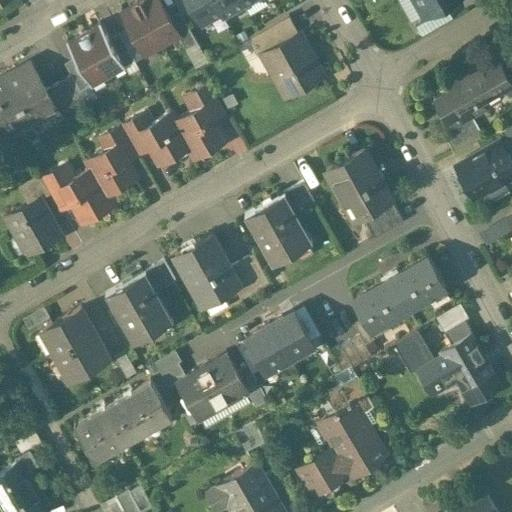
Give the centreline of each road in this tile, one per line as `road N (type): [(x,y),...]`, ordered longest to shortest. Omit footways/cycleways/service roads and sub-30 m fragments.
road 1 (residential): [(378,88),(0,305)]
road 2 (residential): [(511,330),(378,88)]
road 3 (residential): [(345,511),(511,415)]
road 4 (residential): [(378,88),(511,3)]
